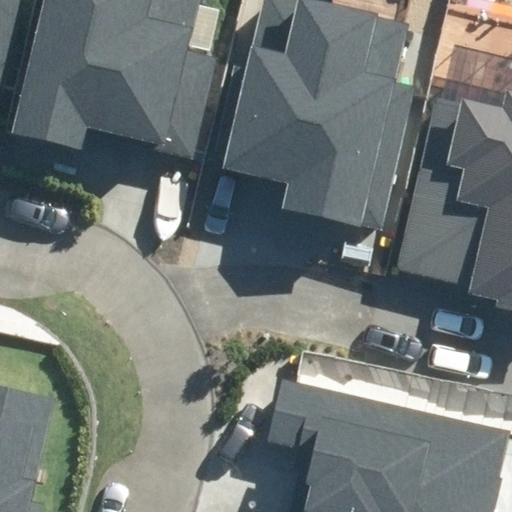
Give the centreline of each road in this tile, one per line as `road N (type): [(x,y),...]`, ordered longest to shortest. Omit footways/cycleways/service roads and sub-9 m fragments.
road 1 (residential): [(127,289),(243,290),(360,317)]
road 2 (residential): [(143,511),(159,425),(153,336),(127,289)]
road 3 (residential): [(127,289),(0,220)]
